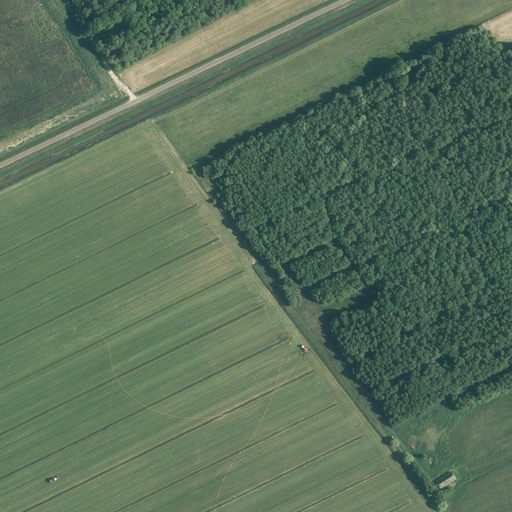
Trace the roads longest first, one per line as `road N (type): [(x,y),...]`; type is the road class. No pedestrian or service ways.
road 1 (track): [(440,511),(151,120),(0,192)]
road 2 (unclassified): [(0,165),(346,0)]
road 3 (track): [(151,120),(401,0)]
road 4 (track): [(0,145),(108,92),(51,0)]
